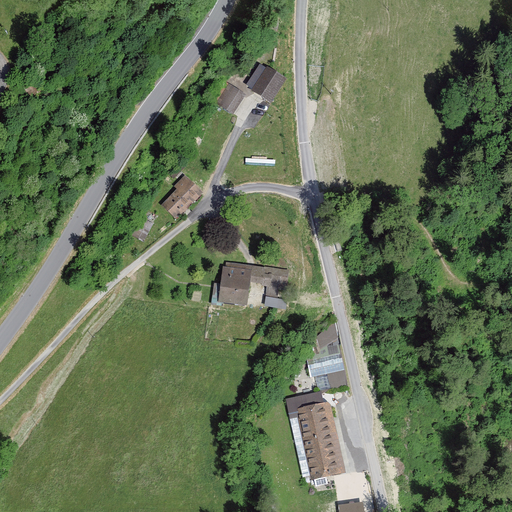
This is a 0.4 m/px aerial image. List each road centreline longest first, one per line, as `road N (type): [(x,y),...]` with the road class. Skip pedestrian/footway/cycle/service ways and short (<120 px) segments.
road 1 (tertiary): [(0,340),(227,0)]
road 2 (unclassified): [(313,197),(260,186),(221,197),(96,299),(0,402)]
road 3 (unclassified): [(313,197),(383,511)]
road 4 (track): [(313,197),(404,214),(424,226),(452,274),(511,286)]
road 5 (unclassified): [(302,0),(302,109),(313,197)]
